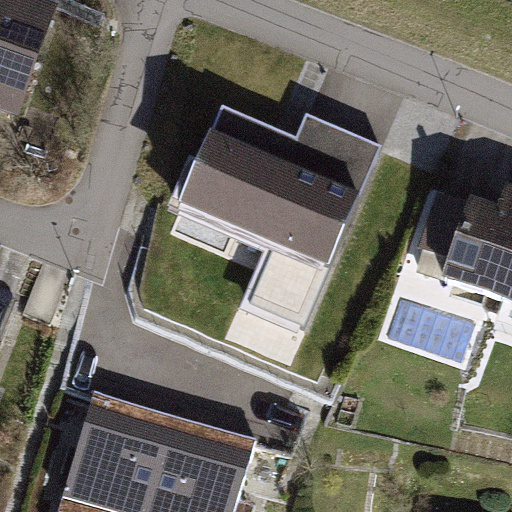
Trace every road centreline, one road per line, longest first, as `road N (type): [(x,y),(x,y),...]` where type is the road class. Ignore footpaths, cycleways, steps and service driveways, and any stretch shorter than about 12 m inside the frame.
road 1 (residential): [(0,227),(83,260),(164,0)]
road 2 (residential): [(229,0),(511,117)]
